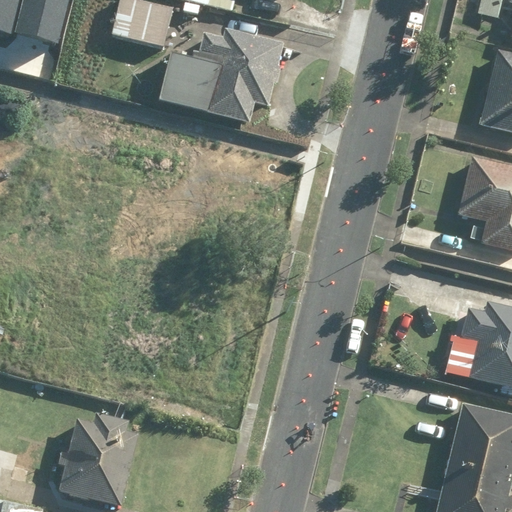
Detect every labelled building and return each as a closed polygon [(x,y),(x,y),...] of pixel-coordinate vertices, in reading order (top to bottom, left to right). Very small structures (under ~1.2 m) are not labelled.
[(0,0),(0,32),(11,35),(19,0),(0,0)] [(25,0),(15,39),(55,49),(67,0),(25,0)] [(169,12),(119,0),(116,0),(107,40),(159,52),(169,12)] [(499,0),(480,0),(477,19),(495,23),(499,0)] [(165,60),(153,108),(244,129),(250,106),(264,110),(279,48),(220,34),(218,43),(198,39),(192,66),(165,60)] [(511,57),(493,53),(475,129),(511,137),(511,57)] [(65,128),(60,149),(118,162),(123,140),(65,128)] [(180,158),(146,150),(124,252),(178,264),(191,207),(202,209),(210,177),(178,170),(180,158)] [(454,219),(482,226),(477,249),(511,257),(511,173),(468,162),(454,219)] [(167,303),(109,291),(90,379),(148,391),(167,303)] [(511,395),(511,316),(484,310),(482,319),(460,313),(452,342),(475,348),(466,384),(511,395)] [(503,503),(511,469),(511,421),(458,409),(433,511),(507,511),(509,505),(503,503)] [(123,427),(91,419),(89,429),(71,425),(54,497),(118,511),(136,440),(121,437),(123,427)]
